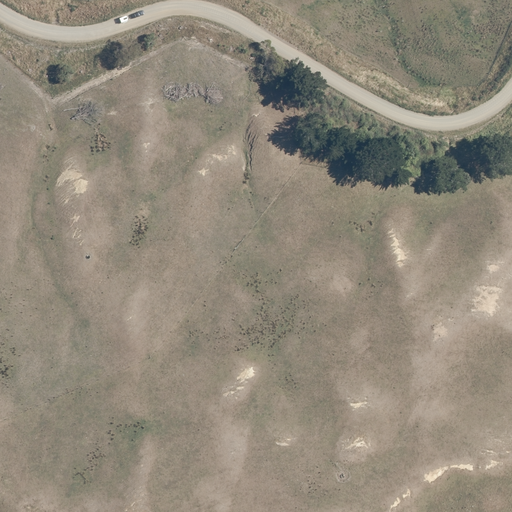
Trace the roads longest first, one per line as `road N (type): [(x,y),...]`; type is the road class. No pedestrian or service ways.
road 1 (unclassified): [(220,0),(364,91),(423,109),(511,67)]
road 2 (unclassified): [(0,10),(59,20),(182,0)]
